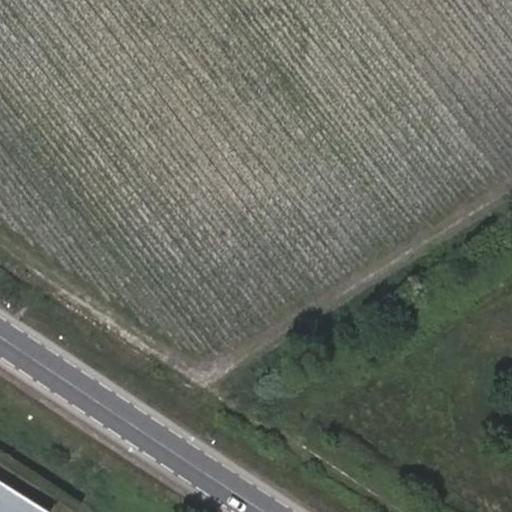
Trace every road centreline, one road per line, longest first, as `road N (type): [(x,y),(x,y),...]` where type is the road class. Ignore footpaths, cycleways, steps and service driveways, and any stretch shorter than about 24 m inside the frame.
road 1 (track): [(0,249),(114,332),(401,511)]
road 2 (tertiary): [(0,333),(266,511)]
